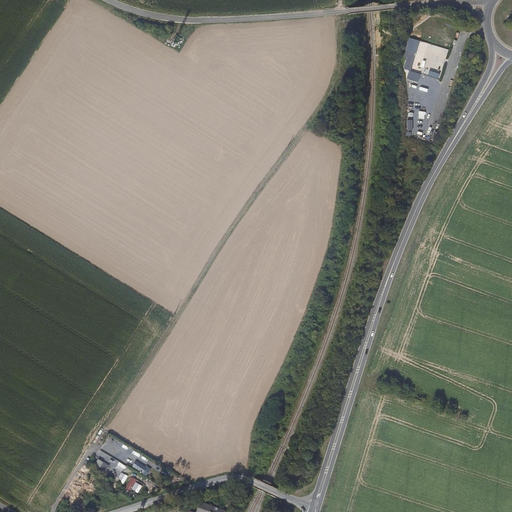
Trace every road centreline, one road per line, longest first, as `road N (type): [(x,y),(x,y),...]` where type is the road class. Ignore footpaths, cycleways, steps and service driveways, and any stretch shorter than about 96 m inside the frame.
road 1 (track): [(342,0),(329,91),(93,443)]
road 2 (unclassified): [(108,0),(190,19),(447,2)]
road 3 (secondary): [(389,274),(311,508)]
road 4 (secondary): [(318,510),(389,274)]
road 5 (tertiary): [(311,508),(232,479),(122,511)]
road 6 (secondary): [(491,42),(488,71),(435,171)]
road 7 (secondary): [(435,171),(511,61)]
